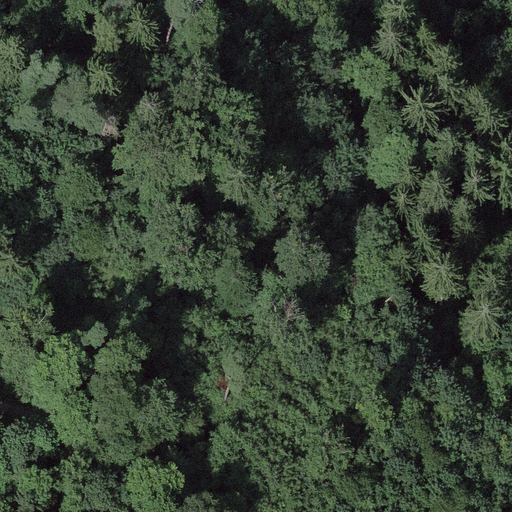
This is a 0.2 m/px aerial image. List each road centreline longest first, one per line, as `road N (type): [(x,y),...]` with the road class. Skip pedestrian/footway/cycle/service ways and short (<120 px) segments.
road 1 (track): [(511,153),(400,0)]
road 2 (track): [(0,415),(43,419),(107,511)]
